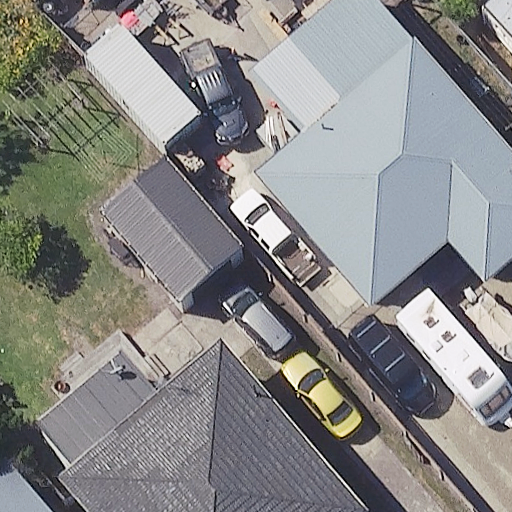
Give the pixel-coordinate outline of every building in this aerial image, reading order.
[(103,0),(82,0),(92,10),(103,0)] [(511,275),(511,158),(380,0),(364,0),(264,83),(315,145),(268,184),(377,316),(457,250),(492,292),(511,275)] [(511,0),(508,0),(486,19),(511,49),(511,0)] [(248,253),(174,174),(113,231),(187,311),(248,253)] [(357,511),(232,359),(73,490),(91,511),(357,511)] [(60,511),(13,453),(0,463),(0,511),(60,511)]
